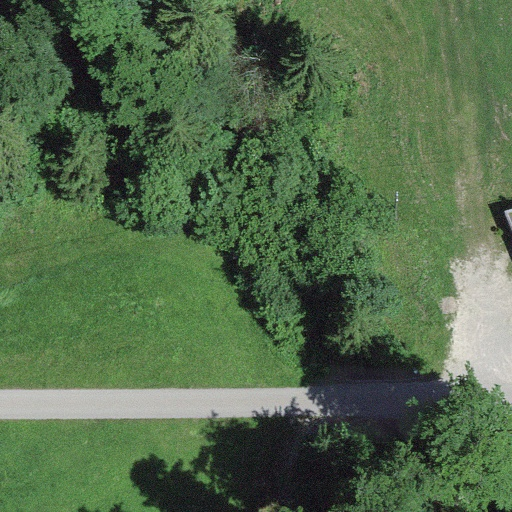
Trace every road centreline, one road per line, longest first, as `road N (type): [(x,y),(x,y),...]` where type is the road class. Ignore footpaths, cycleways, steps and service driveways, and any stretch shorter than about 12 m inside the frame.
road 1 (unclassified): [(511,399),(0,402)]
road 2 (track): [(333,401),(296,445),(287,511)]
